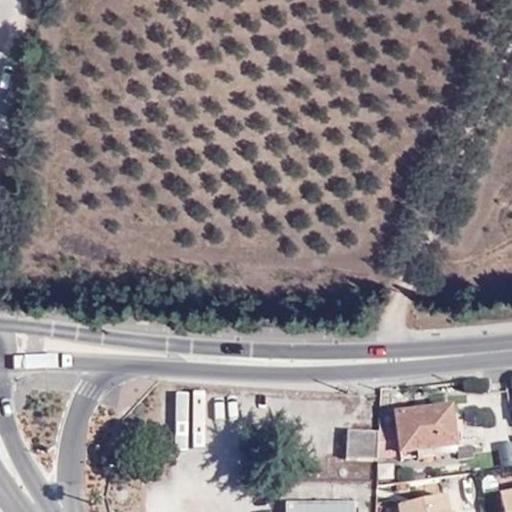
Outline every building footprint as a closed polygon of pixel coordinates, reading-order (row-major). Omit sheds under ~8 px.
[(394,430),(379,431),(379,433),(378,456),(415,452),(416,460),(440,458),(439,451),(453,449),(449,409),(393,416),(394,430)] [(369,462),(370,433),(349,432),(347,461),(369,462)] [(379,433),(370,433),(369,462),(378,462),(378,456),(379,433)] [(511,511),(511,493),(498,496),(501,511),(511,511)] [(477,494),(462,498),(465,511),(481,509),(477,494)] [(398,511),(446,511),(443,498),(397,507),(398,511)] [(354,511),(354,503),(286,503),(285,511),(354,511)]
